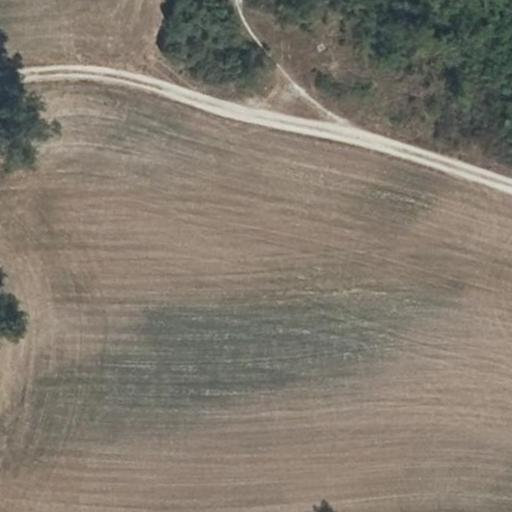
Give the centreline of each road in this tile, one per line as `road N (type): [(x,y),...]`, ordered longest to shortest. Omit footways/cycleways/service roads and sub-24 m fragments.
road 1 (track): [(372,142),(263,121),(145,81),(76,71),(0,76)]
road 2 (track): [(372,142),(511,187)]
